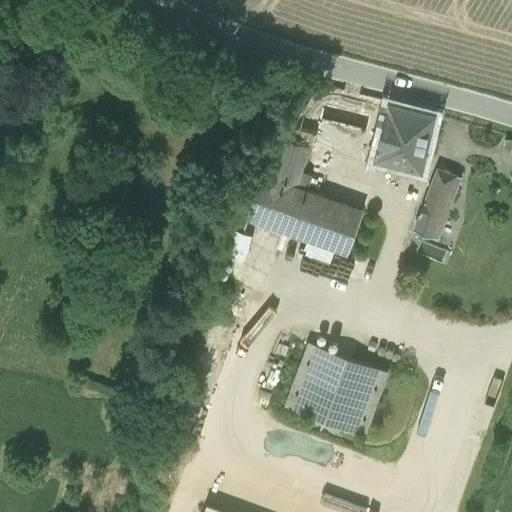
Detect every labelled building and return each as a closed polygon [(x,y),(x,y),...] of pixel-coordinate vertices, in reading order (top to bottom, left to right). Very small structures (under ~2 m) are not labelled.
[(436,111),(387,99),(374,156),(422,168),(436,111)] [(313,141),(285,134),(262,175),(243,213),(347,251),(363,207),(305,186),(311,173),(301,169),(313,141)] [(414,228),(437,237),(461,174),(438,165),(414,228)] [(420,240),(417,250),(443,258),(446,248),(420,240)] [(387,370),(310,341),(287,403),(364,432),(387,370)] [(460,502),(479,445),(465,440),(445,497),(460,502)]
